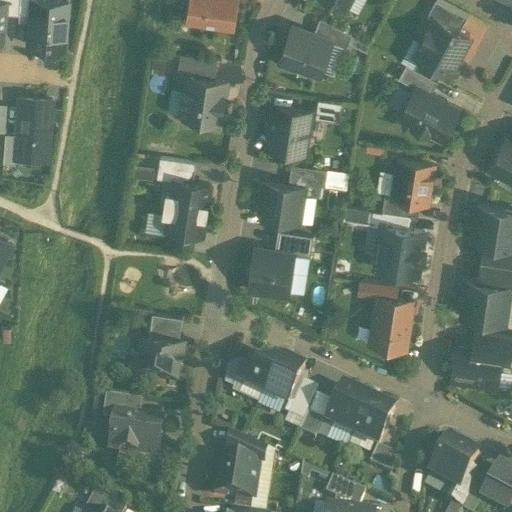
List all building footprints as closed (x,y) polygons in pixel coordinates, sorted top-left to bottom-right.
[(6,0),(5,12),(17,12),(17,0),(6,0)] [(17,18),(27,18),(27,0),(17,0),(17,12),(17,18)] [(27,0),(27,18),(25,48),(66,50),(69,0),(27,0)] [(188,0),(186,18),(235,26),(238,0),(188,0)] [(468,14),(442,0),(434,0),(427,12),(434,16),(435,15),(460,29),(468,14)] [(352,32),(320,15),(314,31),(332,38),(331,39),(347,45),(352,32)] [(460,29),(435,15),(434,16),(422,39),(427,42),(420,55),(450,71),(470,34),(460,29)] [(314,31),(292,23),(280,57),(282,58),(280,61),(295,67),(296,63),(319,72),(331,39),(332,38),(314,31)] [(217,56),(181,50),(178,71),(188,73),(188,71),(214,75),(217,56)] [(438,78),(406,61),(399,75),(414,83),(414,82),(431,91),(438,78)] [(214,75),(188,71),(188,73),(184,97),(182,98),(180,110),(184,115),(196,117),(199,115),(221,118),(225,90),(220,83),(221,76),(214,75)] [(431,91),(414,82),(414,83),(398,112),(414,120),(412,123),(427,131),(428,128),(444,136),(460,107),(431,91)] [(53,96),(16,94),(12,158),(49,161),(53,96)] [(342,100),(318,96),(315,115),(339,119),(342,100)] [(312,107),(274,101),(268,143),(305,149),(312,107)] [(511,136),(507,134),(490,165),(511,177),(511,136)] [(196,159),(161,153),(157,174),(175,177),(175,176),(193,178),(196,159)] [(434,161),(398,156),(393,193),(429,198),(434,161)] [(327,166),(292,161),(288,182),(304,184),(302,192),(323,195),(327,166)] [(193,178),(175,176),(175,177),(173,190),(167,190),(164,210),(170,210),(167,225),(202,231),(205,213),(206,214),(208,202),(207,202),(210,181),(193,178)] [(288,182),(266,178),(261,212),(298,218),(302,192),(304,184),(288,182)] [(420,198),(392,194),(392,193),(385,191),(382,209),(410,214),(418,215),(420,198)] [(511,207),(479,203),(473,238),(485,240),(511,244),(511,207)] [(382,209),(374,208),(371,221),(382,223),(382,222),(408,226),(410,214),(382,209)] [(408,226),(382,222),(382,223),(379,247),(372,252),(377,258),(376,265),(417,272),(420,256),(424,257),(426,244),(421,244),(424,228),(408,226)] [(314,233),(278,227),(275,247),(294,250),(293,251),(310,254),(314,233)] [(0,268),(13,243),(0,236),(0,268)] [(511,244),(485,240),(482,260),(511,264),(511,244)] [(275,247),(256,244),(250,286),(287,292),(293,251),(294,250),(275,247)] [(511,274),(511,264),(482,260),(479,279),(511,284),(511,274)] [(398,281),(362,276),(360,290),(383,294),(383,293),(396,294),(398,281)] [(479,279),(467,278),(462,313),(505,320),(510,286),(511,284),(479,279)] [(396,294),(383,293),(383,294),(381,307),(376,306),(373,325),(378,326),(376,340),(406,345),(413,297),(396,294)] [(182,314),(153,309),(153,310),(149,331),(179,335),(182,314)] [(511,333),(476,328),(473,347),(501,352),(501,353),(509,354),(511,333)] [(149,331),(143,330),(141,346),(135,345),(132,361),(138,362),(136,378),(176,384),(178,368),(182,369),(185,353),(181,352),(183,336),(179,335),(149,331)] [(473,347),(457,345),(452,375),(496,382),(501,353),(501,352),(473,347)] [(280,359),(255,348),(253,351),(240,378),(238,384),(263,396),(280,359)] [(237,353),(228,372),(240,378),(253,351),(237,353)] [(305,371),(280,359),(263,396),(289,407),(305,371)] [(228,372),(225,387),(235,391),(238,384),(240,378),(228,372)] [(305,386),(297,403),(311,409),(318,392),(305,386)] [(328,425),(353,437),(370,401),(344,389),(336,406),(328,425)] [(336,406),(317,397),(309,416),(328,425),(336,406)] [(142,403),(107,398),(103,422),(115,423),(116,416),(140,419),(142,403)] [(395,412),(370,401),(353,437),(378,449),(379,449),(387,431),(395,412)] [(311,409),(297,403),(290,418),(304,424),(311,409)] [(140,419),(116,416),(115,423),(111,451),(158,458),(164,423),(140,419)] [(309,416),(308,416),(300,434),(315,441),(323,423),(328,425),(309,416)] [(399,436),(387,431),(379,449),(395,456),(397,442),(399,436)] [(265,449),(232,434),(228,461),(259,466),(259,467),(262,468),(265,449)] [(479,457),(450,441),(431,477),(453,489),(460,492),(471,472),(479,457)] [(379,449),(378,449),(370,466),(392,476),(395,456),(379,449)] [(228,461),(219,460),(214,495),(253,502),(259,467),(259,466),(228,461)] [(509,511),(511,507),(511,475),(500,469),(492,484),(481,478),(470,500),(480,506),(483,501),(503,511),(509,511)] [(460,492),(453,489),(447,500),(453,504),(464,510),(470,500),(481,478),(471,472),(460,492)] [(366,494),(333,480),(326,496),(336,501),(335,510),(351,511),(359,511),(360,508),(366,494)] [(126,511),(127,511),(95,495),(85,511),(126,511)]
